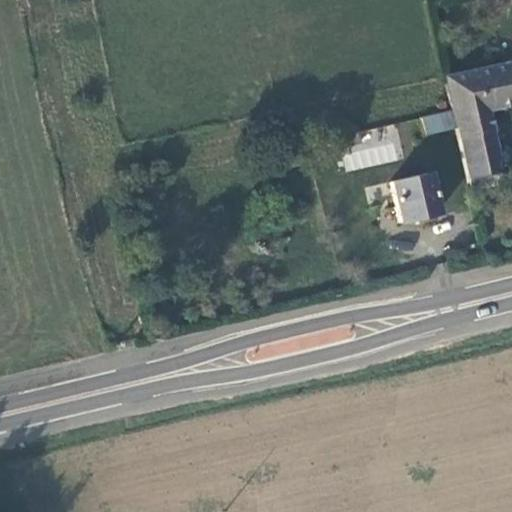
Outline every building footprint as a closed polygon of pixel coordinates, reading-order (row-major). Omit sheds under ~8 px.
[(511,62),(444,77),(453,110),(455,115),(458,131),(476,192),(506,187),(492,114),(511,110),(511,62)] [(427,137),(458,131),(455,115),(422,121),(427,137)] [(376,140),(372,127),(357,130),(358,143),(376,140)] [(355,142),(352,129),(331,135),(332,146),(355,142)] [(298,145),(262,153),(265,169),(303,161),(298,145)] [(427,178),(389,184),(396,224),(435,216),(427,178)]
